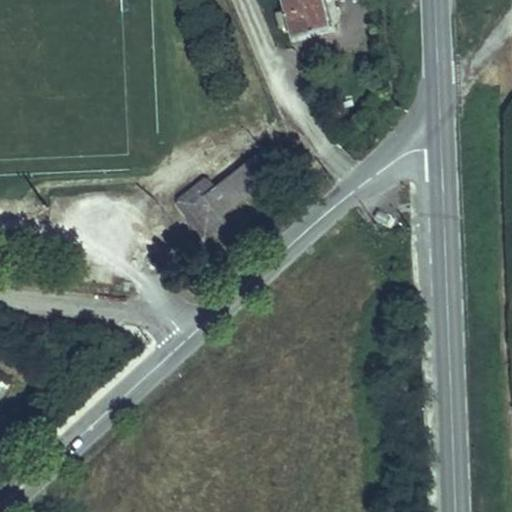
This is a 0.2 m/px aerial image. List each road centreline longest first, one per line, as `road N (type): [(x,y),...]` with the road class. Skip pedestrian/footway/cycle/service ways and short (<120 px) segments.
road 1 (secondary): [(441,150),(456,511)]
road 2 (residential): [(188,337),(374,178),(412,151),(441,150)]
road 3 (residential): [(1,511),(188,337)]
road 4 (unknown): [(0,223),(71,236),(156,272),(183,325)]
road 5 (residential): [(0,309),(24,302),(183,325),(188,337)]
road 6 (secondary): [(435,0),(441,150)]
